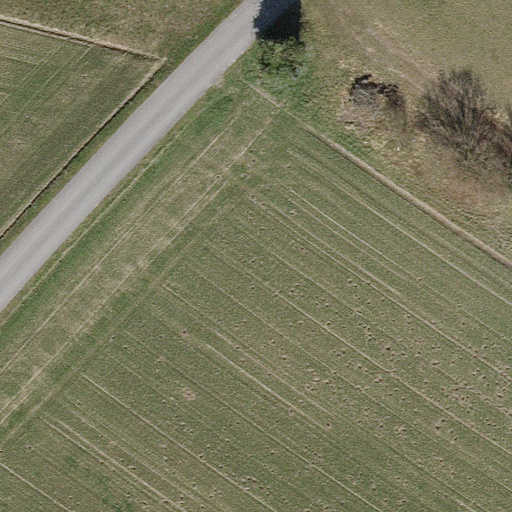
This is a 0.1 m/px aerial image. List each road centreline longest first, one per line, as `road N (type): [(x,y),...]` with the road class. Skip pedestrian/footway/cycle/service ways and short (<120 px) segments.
road 1 (unclassified): [(282,0),(158,119),(0,292)]
road 2 (track): [(511,147),(365,40),(342,0)]
